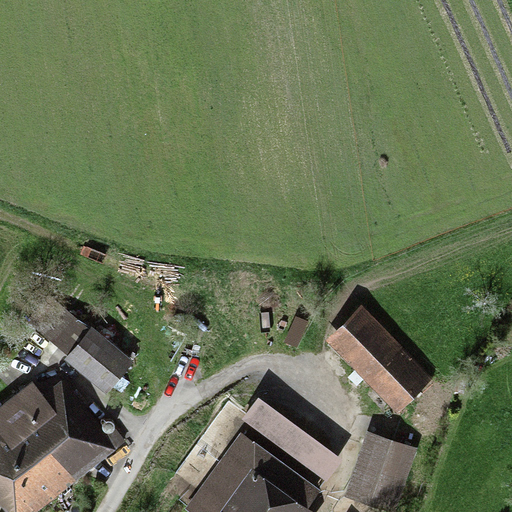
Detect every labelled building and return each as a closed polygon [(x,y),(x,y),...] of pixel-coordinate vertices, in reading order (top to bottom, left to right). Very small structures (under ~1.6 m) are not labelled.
[(126,360),(68,312),(48,336),(106,384),(126,360)] [(383,343),(357,316),(339,334),(397,395),(389,403),(397,412),(431,379),(405,352),(401,355),(386,340),(383,343)] [(73,389),(66,381),(43,399),(31,383),(0,407),(0,420),(8,431),(0,437),(0,486),(17,509),(100,445),(107,454),(118,445),(110,435),(105,440),(69,393),(73,389)] [(414,448),(370,433),(349,493),(392,507),(414,448)] [(300,511),(321,485),(257,439),(241,461),(252,469),(220,511),(300,511)]
